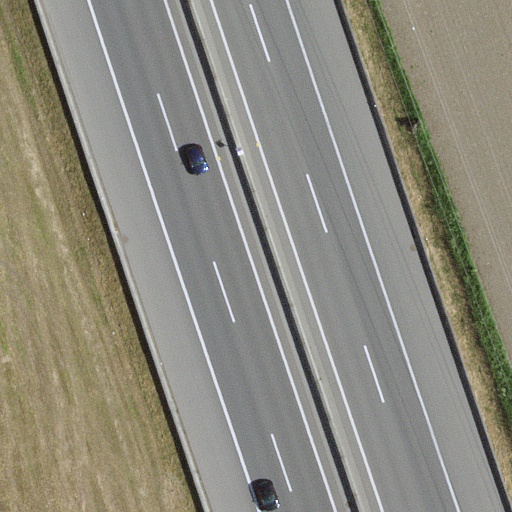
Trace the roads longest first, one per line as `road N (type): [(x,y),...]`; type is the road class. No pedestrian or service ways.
road 1 (motorway): [(421,511),(252,0)]
road 2 (motorway): [(129,0),(298,511)]
